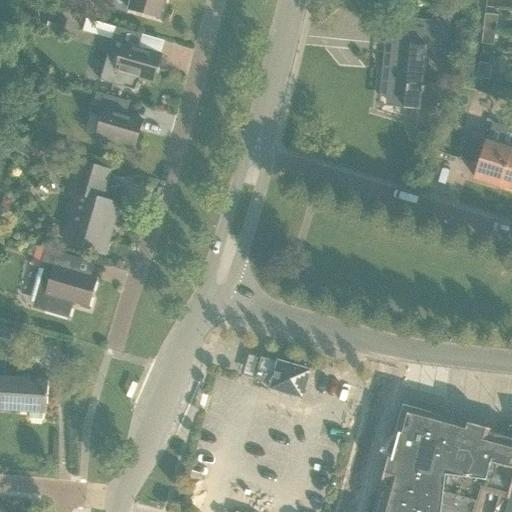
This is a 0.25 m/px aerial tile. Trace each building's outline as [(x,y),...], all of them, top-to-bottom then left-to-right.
[(131,0),(128,11),(159,21),(165,0),(131,0)] [(483,33),(496,35),(498,16),(485,14),(483,33)] [(66,21),(51,17),(47,30),(62,35),(66,21)] [(405,18),(404,33),(386,31),(385,45),(397,46),(396,56),(392,56),(387,104),(404,105),(404,109),(417,110),(416,120),(436,122),(439,84),(423,83),(426,48),(445,50),(444,58),(448,59),(451,21),(405,18)] [(101,36),(103,23),(81,19),(79,32),(101,36)] [(142,37),(116,29),(100,82),(135,93),(139,81),(153,86),(162,57),(138,50),(142,37)] [(496,35),(483,33),(482,45),(494,46),(496,35)] [(477,80),(490,82),(493,65),(479,63),(477,80)] [(142,122),(125,117),(130,102),(97,93),(90,116),(102,119),(96,140),(134,151),(142,122)] [(500,187),(510,151),(511,144),(511,129),(492,124),(487,139),(468,133),(459,161),(479,167),(475,179),(500,187)] [(511,151),(510,151),(500,187),(511,191),(511,151)] [(65,245),(104,256),(118,207),(101,202),(109,173),(78,164),(69,194),(79,197),(65,245)] [(33,304),(32,309),(68,320),(71,307),(72,304),(88,309),(96,281),(78,276),(82,261),(46,251),(40,270),(43,271),(35,297),(33,304)] [(0,411),(30,413),(32,419),(42,419),(43,414),(47,414),(48,382),(32,381),(32,375),(22,375),(22,381),(6,380),(7,356),(10,346),(11,345),(0,341),(0,411)] [(238,352),(232,376),(250,379),(255,356),(238,352)] [(255,378),(254,380),(263,382),(271,389),(270,392),(281,396),(300,401),(308,372),(299,369),(278,363),(261,358),(260,359),(255,378)] [(373,511),(478,511),(484,493),(509,499),(511,488),(511,437),(402,408),(396,428),(383,441),(391,446),(373,511)]
